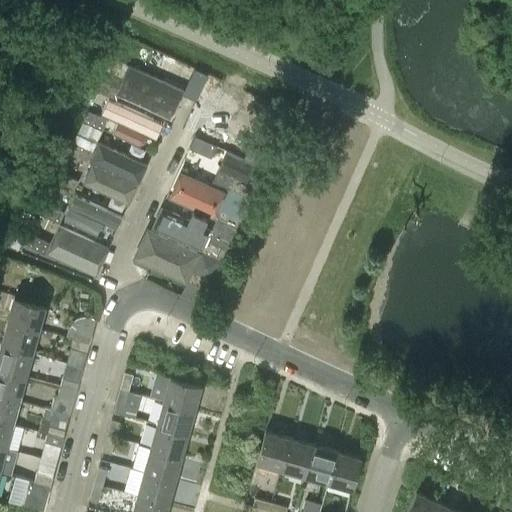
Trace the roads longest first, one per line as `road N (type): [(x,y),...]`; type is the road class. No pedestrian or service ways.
road 1 (residential): [(396,405),(122,282)]
road 2 (residential): [(63,511),(122,282)]
road 3 (residential): [(122,282),(195,109)]
road 4 (residential): [(511,459),(396,405)]
